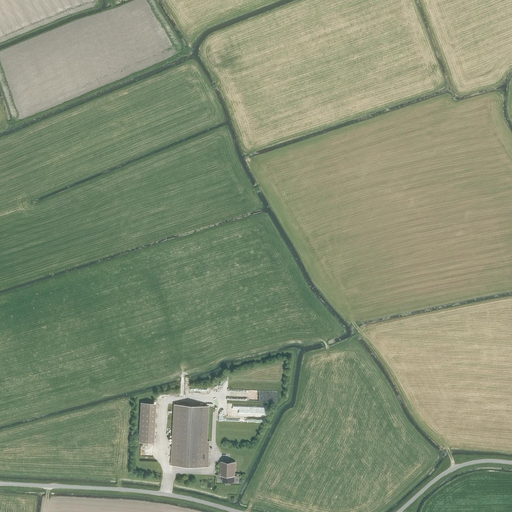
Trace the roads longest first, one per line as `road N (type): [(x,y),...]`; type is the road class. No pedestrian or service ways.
road 1 (unclassified): [(237,511),(154,492),(0,483)]
road 2 (track): [(211,471),(215,402),(180,400),(164,400),(161,455),(171,469)]
road 3 (track): [(454,468),(350,319)]
road 4 (unclassified): [(511,463),(454,468),(398,511)]
